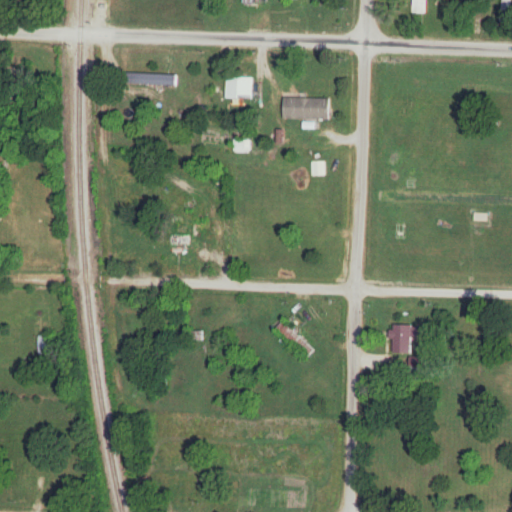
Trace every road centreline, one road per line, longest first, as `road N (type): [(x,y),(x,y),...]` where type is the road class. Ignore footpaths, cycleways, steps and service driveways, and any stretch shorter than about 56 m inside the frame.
road 1 (residential): [(348,511),(367,0)]
road 2 (residential): [(511,46),(0,30)]
road 3 (residential): [(511,294),(96,279)]
